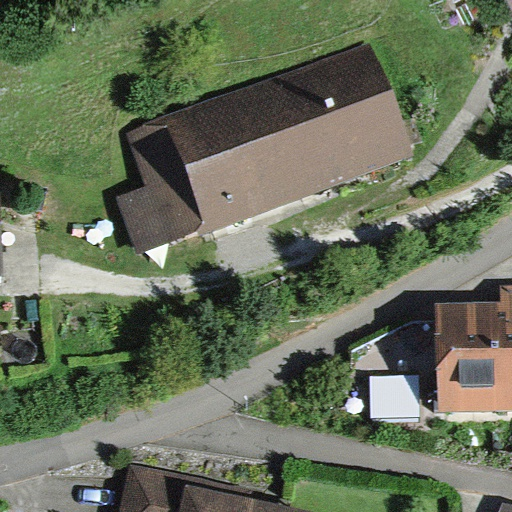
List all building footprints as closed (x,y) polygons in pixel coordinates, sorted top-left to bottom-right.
[(511,0),(503,0),(511,17),(511,0)] [(372,41),(130,133),(151,188),(123,199),(141,247),(205,223),(208,230),(307,192),(414,152),(372,41)] [(511,286),(500,287),(501,300),(437,301),(439,411),(511,410),(511,286)] [(420,377),(373,375),(372,417),(419,418),(420,377)] [(313,511),(198,488),(200,478),(127,463),(117,511),(313,511)] [(511,511),(511,503),(504,502),(500,511),(511,511)]
